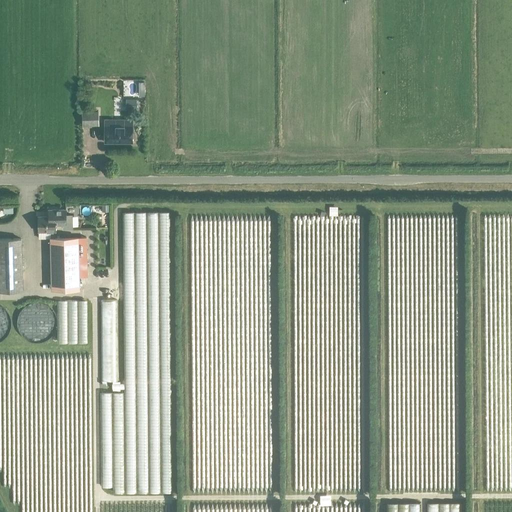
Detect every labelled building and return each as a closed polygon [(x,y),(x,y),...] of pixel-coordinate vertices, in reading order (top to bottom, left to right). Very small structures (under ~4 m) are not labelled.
[(83,126),(99,126),(99,111),(83,112),(83,126)] [(105,125),(105,142),(132,142),(132,125),(105,125)] [(50,217),(39,217),(39,231),(50,231),(51,236),(55,236),(55,231),(56,231),(56,224),(64,224),(64,229),(73,228),(73,215),(67,215),(66,209),(49,210),(50,217)] [(171,210),(124,211),(125,390),(102,391),(102,485),(114,485),(114,491),(173,491),(171,210)] [(52,290),(80,290),(79,237),(51,238),(52,290)] [(0,290),(23,290),(22,238),(0,238),(0,290)] [(89,298),(58,299),(59,342),(89,341),(89,298)] [(422,511),(422,501),(387,502),(387,511),(422,511)]
